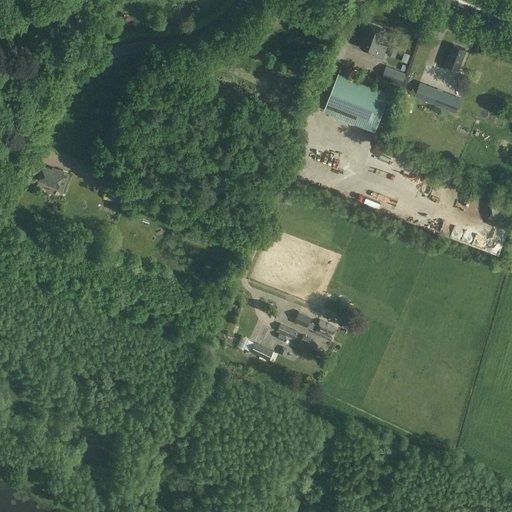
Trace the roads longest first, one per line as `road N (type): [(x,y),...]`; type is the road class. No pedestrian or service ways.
road 1 (unclassified): [(0,204),(60,90),(120,51),(218,31),(248,0)]
road 2 (unclassified): [(511,48),(385,0)]
